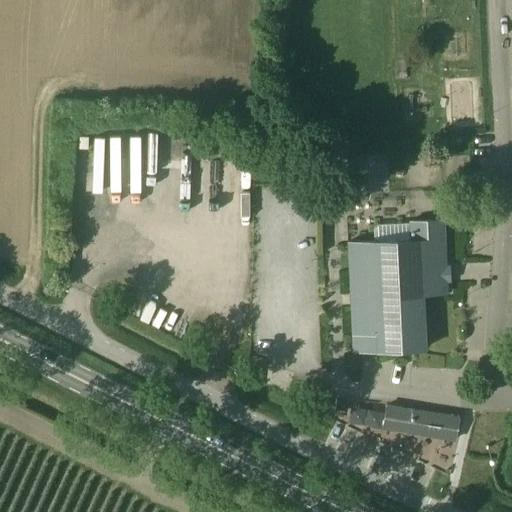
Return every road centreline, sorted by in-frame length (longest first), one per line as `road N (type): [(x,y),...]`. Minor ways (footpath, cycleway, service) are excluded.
road 1 (unclassified): [(439,511),(0,300)]
road 2 (residential): [(493,399),(498,280),(487,0)]
road 3 (primary): [(342,511),(0,340)]
road 4 (residential): [(474,399),(334,387)]
